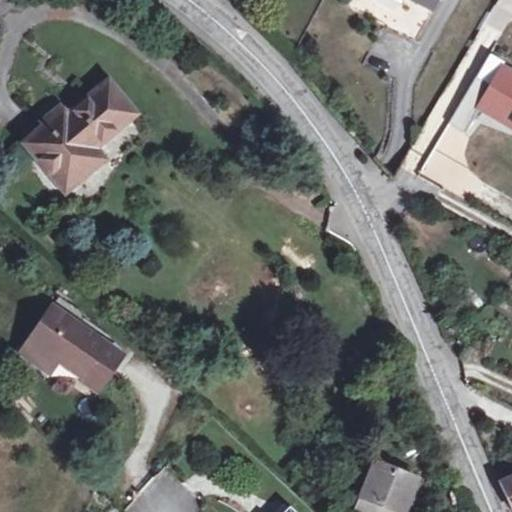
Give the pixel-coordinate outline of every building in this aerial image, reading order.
[(511,65),(491,53),(477,77),(492,87),(504,68),(511,73),(511,65)] [(477,77),(449,124),(465,133),(483,102),(511,119),(511,73),(504,68),(492,87),(477,77)] [(25,144),(61,189),(81,173),(86,179),(106,162),(95,149),(137,115),(110,82),(70,116),(50,131),(47,126),(25,144)] [(47,126),(50,131),(70,116),(59,103),(41,120),(47,126)] [(81,173),(61,189),(67,195),(86,179),(81,173)] [(20,354),(38,366),(45,356),(58,364),(98,392),(123,357),(53,308),(20,354)] [(58,364),(45,356),(38,366),(50,374),(58,364)] [(405,511),(418,480),(375,463),(355,511),(405,511)] [(511,480),(503,485),(511,504),(511,480)]
